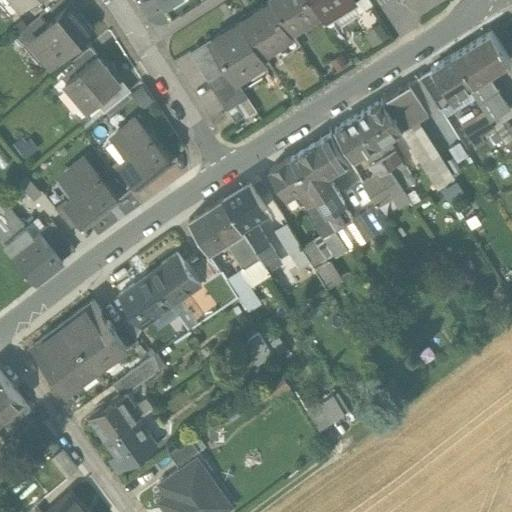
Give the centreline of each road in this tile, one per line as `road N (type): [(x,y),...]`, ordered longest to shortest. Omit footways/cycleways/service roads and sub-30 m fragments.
road 1 (residential): [(472,0),(219,173)]
road 2 (residential): [(219,173),(0,335)]
road 3 (residential): [(107,0),(219,173)]
road 4 (residential): [(0,350),(122,511)]
